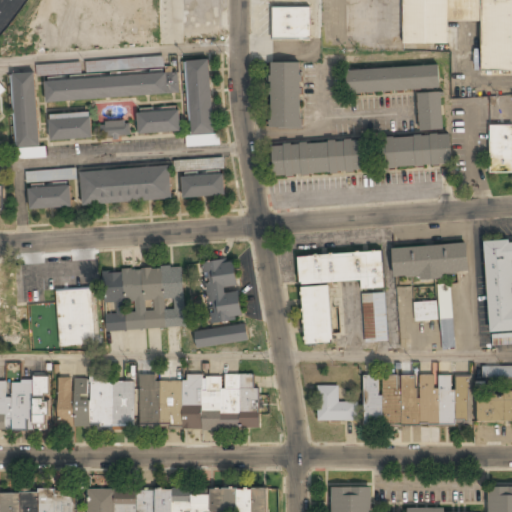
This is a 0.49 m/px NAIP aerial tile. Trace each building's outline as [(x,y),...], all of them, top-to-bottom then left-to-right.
[(511,0),(403,0),(403,45),(448,45),(448,22),(481,22),(481,71),(511,71),(511,0)] [(310,39),(310,7),(271,7),(271,39),(310,39)] [(86,70),(164,67),(164,57),(86,60),(86,70)] [(188,62),(191,133),(213,132),(209,61),(188,62)] [(301,63),(270,64),(271,128),(302,128),(301,63)] [(441,89),(440,66),(346,70),(347,93),(441,89)] [(14,75),(17,147),(38,146),(35,74),(14,75)] [(179,95),(178,75),(45,81),(46,101),(179,95)] [(442,93),(418,93),(419,131),(443,130),(442,93)] [(180,112),(138,112),(138,133),(180,133),(180,112)] [(91,116),(50,116),(50,140),(91,140),(91,116)] [(129,123),(101,123),(101,137),(129,137),(129,123)] [(511,125),(489,125),(489,174),(511,174),(511,125)] [(383,138),(384,168),(452,166),(450,135),(383,138)] [(367,140),(271,144),(273,176),(369,171),(367,140)] [(81,172),(83,205),(172,200),(170,167),(81,172)] [(26,181),(77,179),(76,168),(26,170),(26,181)] [(184,197),(225,197),(225,176),(184,176),(184,197)] [(72,208),(71,187),(29,188),(30,209),(72,208)] [(511,240),(485,242),(489,331),(511,329),(511,240)] [(392,248),(394,279),(469,275),(467,244),(392,248)] [(297,256),(299,284),(362,281),(362,289),(385,288),(383,251),(297,256)] [(235,259),(204,263),(211,322),(242,318),(235,259)] [(186,328),(184,268),(104,271),(106,331),(186,328)] [(452,286),(437,287),(438,301),(414,303),(415,322),(440,321),(442,350),(456,349),(452,286)] [(331,287),(302,288),(304,344),(333,343),(331,287)] [(59,346),(95,344),(92,289),(56,291),(59,346)] [(386,294),(362,295),(364,343),(388,342),(386,294)] [(14,300),(0,300),(0,343),(14,343),(14,300)] [(197,348),(248,341),(246,323),(194,330),(197,348)] [(492,345),(511,343),(511,331),(492,333),(492,345)] [(511,365),(482,366),(482,377),(511,376),(511,365)] [(260,388),(254,388),(254,377),(158,377),(158,375),(139,375),(140,429),(261,429),(260,388)] [(471,426),(470,375),(363,375),(364,426),(471,426)] [(57,379),(56,427),(136,428),(137,380),(57,379)] [(0,429),(51,430),(51,382),(0,381),(0,429)] [(338,387),(317,387),(317,421),(357,421),(357,403),(338,402),(338,387)] [(511,423),(511,395),(477,395),(477,423),(511,423)] [(331,486),(331,511),(371,511),(371,486),(331,486)] [(511,511),(511,487),(488,487),(488,511),(511,511)] [(86,489),(86,511),(268,511),(268,489),(86,489)] [(0,511),(77,511),(78,493),(0,491),(0,511)]
